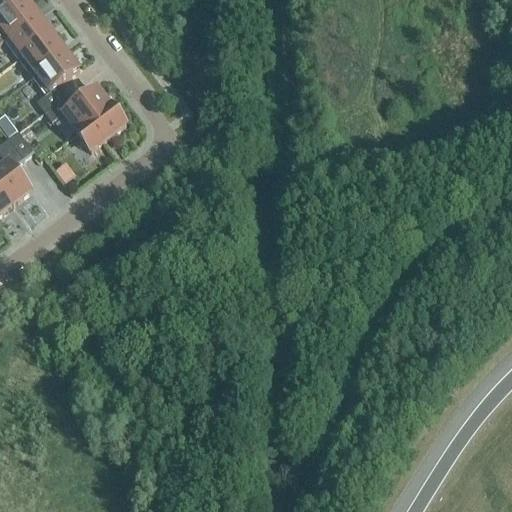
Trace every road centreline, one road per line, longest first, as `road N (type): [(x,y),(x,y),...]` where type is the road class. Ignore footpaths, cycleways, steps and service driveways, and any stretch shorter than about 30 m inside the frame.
road 1 (residential): [(54,0),(171,142),(0,272)]
road 2 (motorway): [(511,378),(414,511)]
